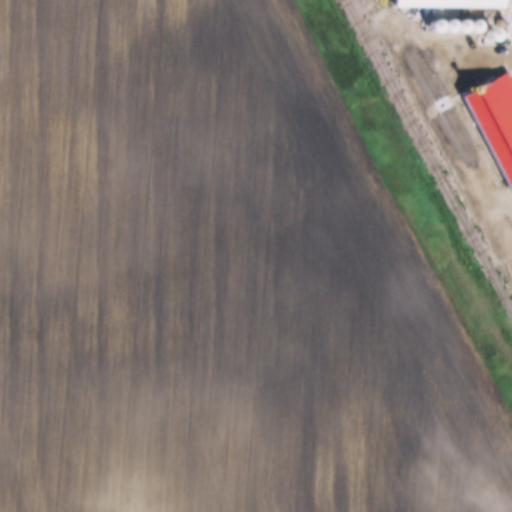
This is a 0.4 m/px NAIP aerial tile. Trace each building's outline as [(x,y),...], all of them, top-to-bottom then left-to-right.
[(511,8),(511,0),(387,0),(387,7),(511,8)] [(455,38),(459,36),(461,32),(459,27),(455,25),(450,27),(448,32),(450,36),(455,38)] [(468,38),(473,36),(474,32),(473,27),(468,25),(463,27),(462,32),(463,36),(468,38)] [(428,38),(433,37),(435,32),(433,27),(428,26),(424,27),(422,32),(424,37),(428,38)] [(442,38),(446,37),(448,32),(446,27),(442,26),(437,27),(435,32),(437,37),(442,38)] [(457,98),(506,71),(511,81),(511,158),(494,168),(457,98)]
